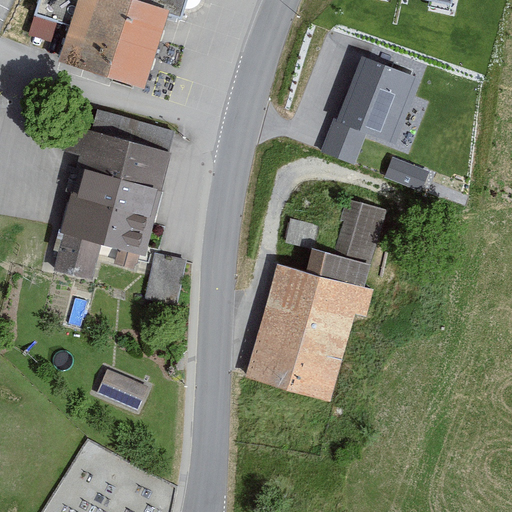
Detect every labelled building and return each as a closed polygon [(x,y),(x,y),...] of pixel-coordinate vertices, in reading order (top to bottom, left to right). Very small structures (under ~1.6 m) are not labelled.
[(48,0),(44,14),(80,26),(68,60),(152,88),(178,10),(193,15),(197,0),(48,0)] [(49,37),(54,19),(31,12),(25,29),(49,37)] [(417,79),(362,58),(337,120),(368,132),(392,141),(417,79)] [(355,162),(368,132),(337,120),(334,118),(322,149),(355,162)] [(94,140),(58,272),(98,283),(103,263),(143,273),(174,161),(94,140)] [(428,173),(392,159),(385,177),(421,191),(428,173)] [(290,266),(255,377),(331,401),(391,213),(360,203),(340,263),(328,260),(323,276),(290,266)] [(108,364),(98,387),(140,405),(150,382),(108,364)]
